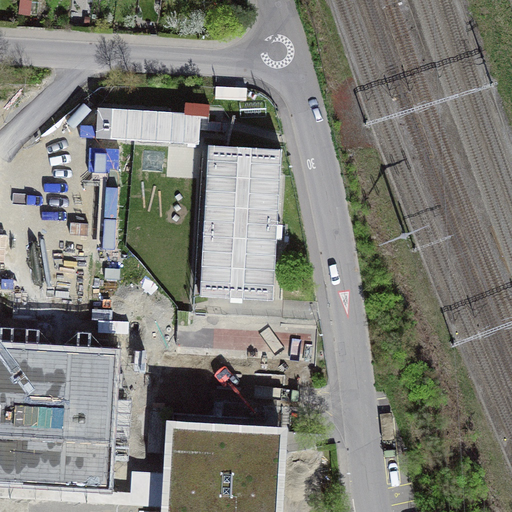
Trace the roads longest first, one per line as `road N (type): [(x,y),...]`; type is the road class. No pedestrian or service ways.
road 1 (residential): [(375,511),(334,229),(297,63)]
road 2 (residential): [(0,48),(297,63)]
